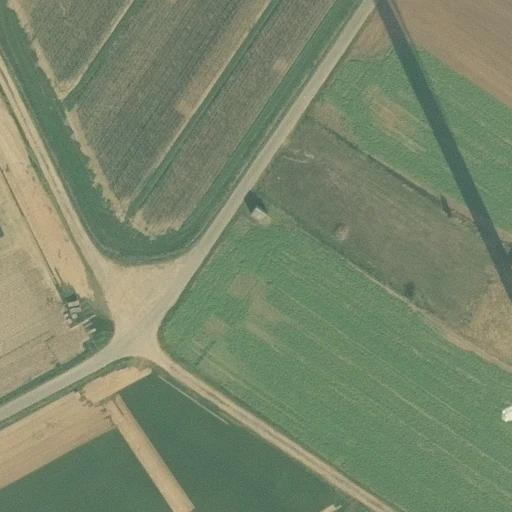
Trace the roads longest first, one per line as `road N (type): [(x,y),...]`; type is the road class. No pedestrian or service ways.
road 1 (unclassified): [(0,414),(97,362),(163,306),(369,0)]
road 2 (track): [(131,336),(387,511)]
road 3 (track): [(131,336),(0,72)]
road 4 (track): [(270,145),(489,293)]
